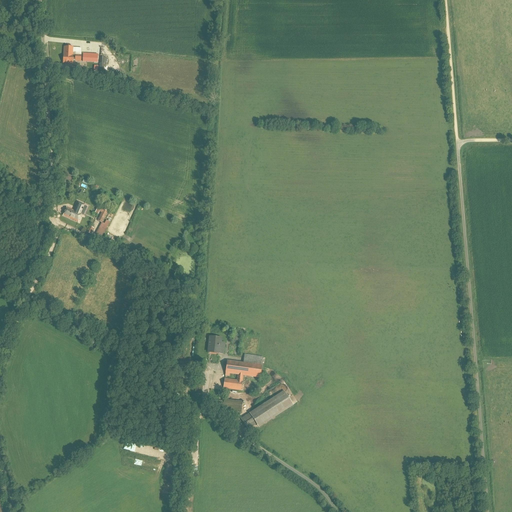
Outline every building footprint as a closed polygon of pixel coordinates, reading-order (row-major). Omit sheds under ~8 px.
[(64,55),(63,64),(72,64),(72,61),(73,56),(72,56),(73,52),(73,48),(64,48),(64,55)] [(73,56),(72,61),(75,61),(75,62),(81,62),(81,53),(73,52),(72,56),(73,56)] [(83,207),(77,204),(74,209),(67,205),(63,212),(76,220),(83,207)] [(102,223),(108,212),(98,207),(95,213),(98,215),(99,212),(101,213),(97,221),(101,223),(94,237),(99,241),(108,226),(102,223)] [(210,338),(209,353),(209,351),(219,352),(219,354),(223,354),(224,345),(222,345),(222,343),(221,343),(222,339),(210,338)] [(261,378),(263,358),(244,355),(244,364),(228,361),(224,388),(242,391),(244,376),(261,378)] [(284,392),(242,419),(249,430),(291,403),(284,392)] [(241,412),(243,402),(224,400),(224,402),(215,401),(215,406),(224,407),(223,411),(241,412)]
